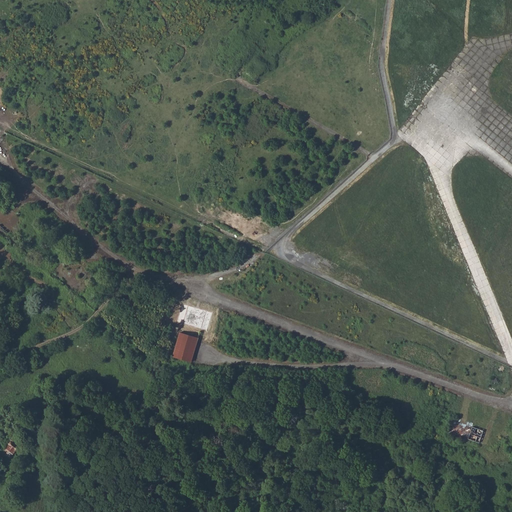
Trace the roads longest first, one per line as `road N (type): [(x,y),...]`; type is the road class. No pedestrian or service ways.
road 1 (unclassified): [(511,407),(393,363),(308,369),(205,357)]
road 2 (unclassified): [(460,72),(439,119),(442,185),(511,356)]
road 3 (unclassified): [(393,141),(374,157),(239,80),(261,47)]
road 4 (track): [(0,372),(74,331),(131,266)]
road 5 (unclassified): [(393,141),(380,63),(389,0)]
